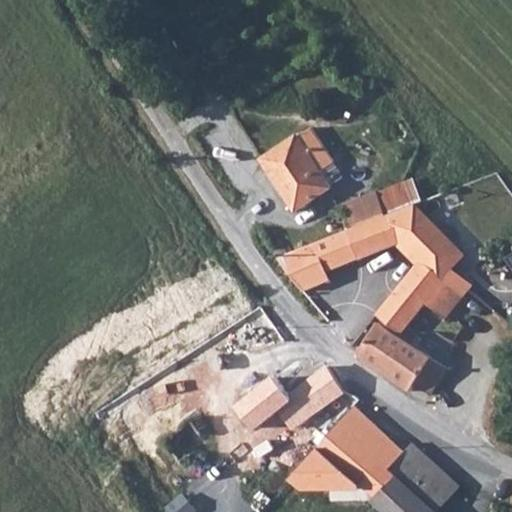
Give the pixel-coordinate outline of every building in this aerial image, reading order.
[(173,42),(151,53),(163,76),(184,66),(173,42)] [(170,87),(174,100),(181,110),(201,101),(189,77),(170,87)] [(310,128),(260,159),(295,211),(329,189),(320,174),(334,166),(310,128)] [(345,203),(354,224),(381,213),(373,192),(345,203)] [(414,203),(386,211),(399,241),(394,243),(415,266),(419,259),(442,279),(451,270),(468,254),(414,203)] [(399,241),(386,211),(381,213),(354,224),(286,257),(305,290),(333,280),(329,272),(394,243),(399,241)] [(424,305),(442,279),(419,259),(415,266),(377,313),(400,331),(424,305)] [(473,287),(451,270),(442,279),(424,305),(444,320),(473,287)] [(378,326),(359,355),(412,389),(415,383),(431,392),(447,369),(378,326)] [(344,391),(327,368),(291,394),(278,376),(238,405),(257,431),(280,414),(292,430),(344,391)] [(361,489),(383,511),(437,511),(461,485),(413,441),(404,452),(355,406),(319,447),(292,478),(305,490),(361,489)] [(192,419),(161,440),(178,465),(209,444),(192,419)]
